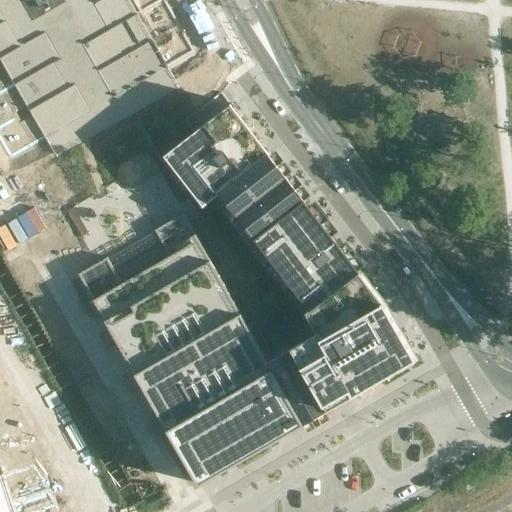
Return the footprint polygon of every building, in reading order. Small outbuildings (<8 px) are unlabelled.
[(0,0),(0,60),(45,138),(90,113),(73,84),(67,87),(54,65),(61,61),(44,31),(19,46),(0,12),(0,0)] [(0,0),(0,146),(2,146),(9,159),(45,138),(0,60),(0,0)] [(91,0),(93,4),(107,29),(81,45),(113,101),(157,75),(163,85),(174,78),(168,68),(128,0),(91,0)] [(128,0),(168,68),(199,50),(170,0),(128,0)] [(233,104),(232,104),(231,105),(230,106),(194,133),(164,157),(174,169),(190,189),(204,208),(221,195),(224,199),(275,266),(283,259),(290,254),(300,267),(295,271),(302,279),(301,279),(302,280),(292,287),(310,311),(307,313),(315,328),(319,334),(292,349),(328,412),(342,404),(411,365),(418,360),(416,356),(411,348),(409,344),(403,334),(401,330),(400,330),(400,329),(399,329),(389,335),(382,324),(383,323),(378,314),(388,309),(388,308),(387,307),(388,307),(386,304),(384,302),(382,304),(383,305),(377,309),(355,280),(361,276),(362,278),(364,277),(361,272),(356,276),(349,267),(347,265),(345,262),(339,254),(344,250),(337,241),(336,240),(331,244),(329,241),(321,230),(326,226),(324,224),(319,228),(313,220),(309,216),(303,207),(308,203),(305,200),(301,204),(294,196),(293,194),(298,191),(297,189),(292,193),(291,191),(284,183),(289,180),(287,177),(282,180),(276,173),(275,171),(279,167),(278,166),(274,169),(272,167),(266,159),(271,156),(270,154),(271,154),(270,153),(267,150),(262,142),(261,141),(250,127),(249,126),(246,122),(242,116),(241,115),(238,112),(233,104)] [(190,224),(184,214),(155,231),(170,257),(123,284),(108,258),(96,264),(79,275),(200,486),(207,482),(222,473),(236,465),(268,446),(304,426),(269,362),(190,224)] [(367,281),(364,277),(362,278),(361,276),(355,280),(361,287),(377,309),(383,305),(382,304),(384,302),(376,291),(373,288),(367,281)] [(389,335),(399,329),(388,307),(387,307),(388,308),(388,309),(378,314),(383,323),(382,324),(387,331),(389,335)] [(269,362),(304,426),(328,412),(292,349),(269,362)] [(0,511),(67,511),(39,462),(35,465),(34,463),(2,473),(0,464),(0,511)] [(511,511),(511,490),(481,505),(484,511),(511,511)]
